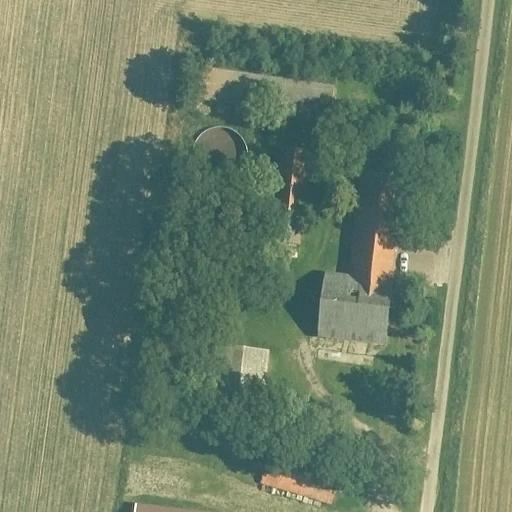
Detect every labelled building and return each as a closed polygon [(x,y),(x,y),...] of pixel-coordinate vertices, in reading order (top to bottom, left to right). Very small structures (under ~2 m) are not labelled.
[(330,93),(191,73),(187,103),(326,123),(330,93)] [(240,164),(240,159),(240,153),(238,147),(235,142),(232,139),(227,135),(222,133),(217,131),(211,131),(207,132),(201,134),(196,137),(192,141),(189,145),(187,149),(186,154),(186,159),(186,164),(188,171),(191,175),(194,178),(199,182),(204,184),(210,186),(215,186),(220,185),(224,183),(229,181),(233,177),(236,173),(238,169),(240,164)] [(307,156),(280,153),(270,236),(297,240),(307,156)] [(352,175),(335,293),(318,291),(312,332),(375,341),(398,182),(352,175)] [(263,360),(218,356),(214,409),(258,413),(263,360)] [(330,511),(339,480),(268,461),(259,495),(322,511),(330,511)]
